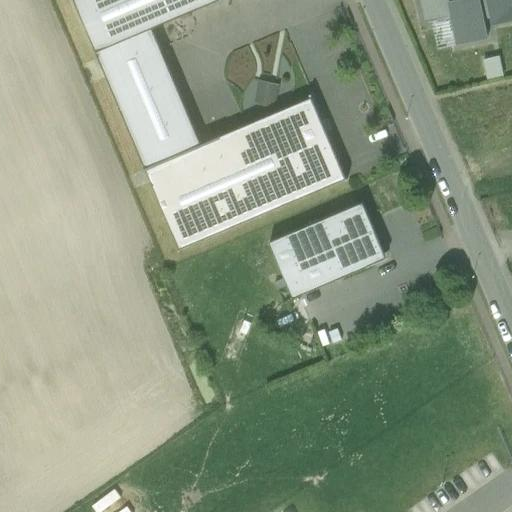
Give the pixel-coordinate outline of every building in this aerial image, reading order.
[(73,0),(96,53),(152,29),(220,0),(73,0)] [(448,4),(449,3),(448,0),(420,0),(425,22),(451,18),(448,4)] [(464,0),(449,3),(448,4),(451,18),(457,45),(486,39),(484,20),(478,0),(464,0)] [(487,0),(478,0),(484,20),(491,18),(487,0)] [(511,0),(487,0),(491,18),(492,25),(511,20),(511,0)] [(152,29),(96,53),(145,169),(201,145),(152,29)] [(483,58),(486,77),(502,74),(499,55),(483,58)] [(314,98),(201,145),(145,169),(181,248),(275,208),(349,178),(314,98)] [(363,203),(269,243),(293,299),(367,267),(387,259),(376,233),(375,234),(363,203)]
